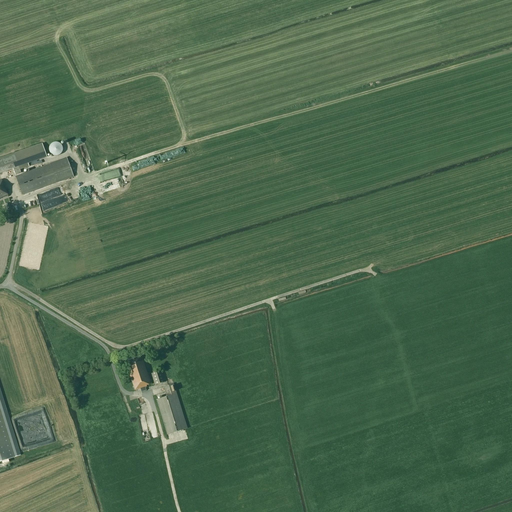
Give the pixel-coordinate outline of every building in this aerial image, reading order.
[(64,149),(58,139),(48,145),(54,156),(64,149)] [(42,143),(0,158),(0,173),(13,169),(15,175),(21,173),(20,170),(29,166),(28,164),(47,157),(42,143)] [(66,158),(50,164),(15,176),(22,195),(73,177),(66,158)] [(102,181),(121,176),(119,168),(98,173),(101,185),(100,185),(101,191),(104,190),(102,181)] [(24,209),(38,205),(36,198),(22,202),(24,209)] [(148,375),(142,356),(127,361),(128,364),(127,364),(135,390),(140,388),(142,392),(146,390),(145,387),(147,387),(146,385),(152,384),(149,376),(148,375)] [(164,382),(161,371),(151,374),(154,385),(164,382)] [(167,434),(187,428),(173,383),(163,386),(166,396),(156,399),(167,434)] [(0,460),(14,456),(0,409),(0,460)] [(15,430),(21,452),(55,443),(50,422),(28,428),(29,428),(25,429),(26,433),(27,433),(28,437),(24,438),(26,446),(23,447),(18,429),(15,430)]
